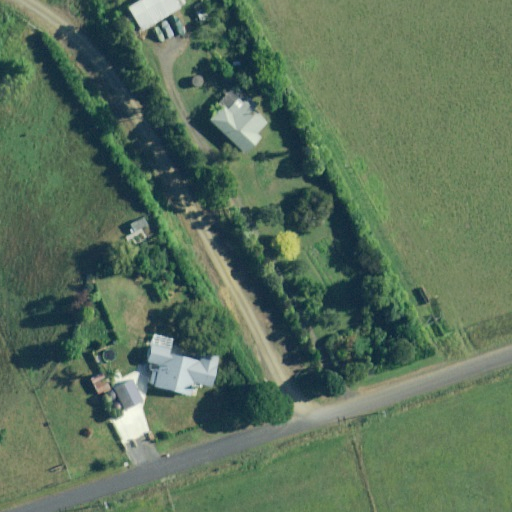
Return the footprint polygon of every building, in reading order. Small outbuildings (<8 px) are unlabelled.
[(178,7),(173,0),(137,0),(124,8),(138,31),(178,7)] [(202,83),(195,74),(187,80),(194,89),(202,83)] [(264,123),(236,97),(225,110),(220,105),(206,120),(242,154),(258,137),(254,133),(264,123)] [(209,387),(218,353),(150,335),(143,361),(148,362),(146,370),(151,371),(148,385),(189,396),(192,382),(209,387)] [(101,371),(88,378),(98,396),(111,388),(101,371)] [(140,401),(129,380),(112,389),(124,410),(140,401)] [(86,381),(77,385),(84,402),(93,398),(86,381)]
